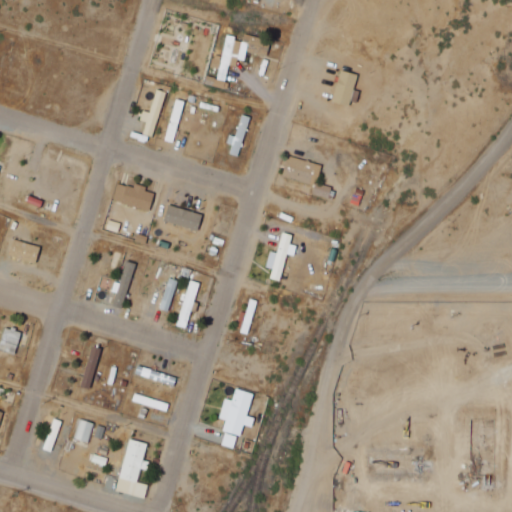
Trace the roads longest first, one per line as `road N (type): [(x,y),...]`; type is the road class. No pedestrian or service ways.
road 1 (residential): [(313,0),(159,511)]
road 2 (residential): [(10,473),(151,0)]
road 3 (residential): [(293,511),(329,368),(360,291),(511,129)]
road 4 (residential): [(0,27),(280,112)]
road 5 (residential): [(0,111),(256,190)]
road 6 (residential): [(0,287),(207,353)]
road 7 (residential): [(129,511),(0,469)]
